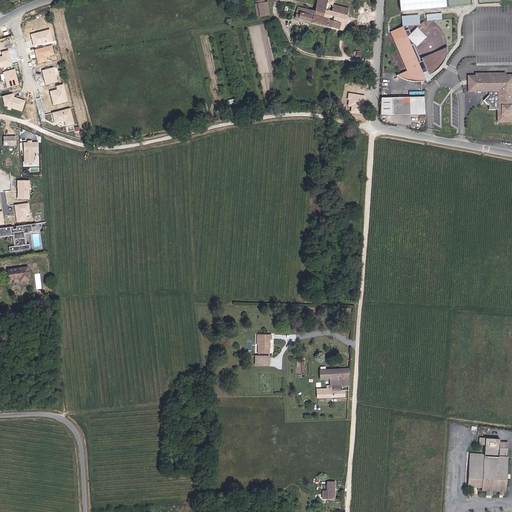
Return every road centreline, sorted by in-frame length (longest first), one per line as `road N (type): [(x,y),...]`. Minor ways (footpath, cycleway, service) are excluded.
road 1 (track): [(361,298),(191,292),(198,367),(169,383),(162,475),(190,476),(187,496)]
road 2 (unclassified): [(371,127),(348,511)]
road 3 (track): [(0,116),(99,147),(283,114),(357,125)]
road 4 (residential): [(0,416),(52,414),(73,428),(83,451),(86,511)]
road 5 (unclassified): [(371,127),(511,153)]
road 6 (unclassified): [(381,0),(371,127)]
